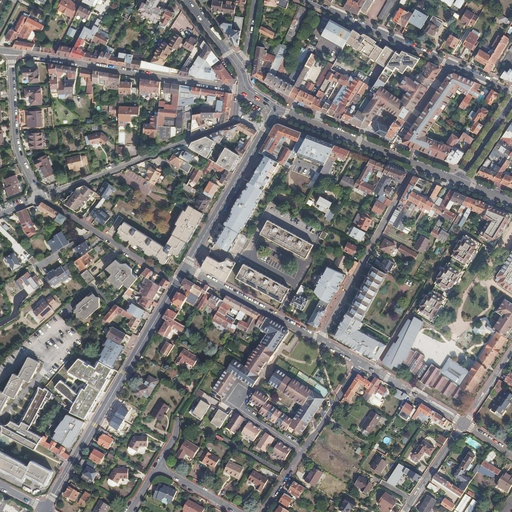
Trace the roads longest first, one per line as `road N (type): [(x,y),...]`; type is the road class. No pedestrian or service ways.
road 1 (secondary): [(177,282),(45,510)]
road 2 (residential): [(244,89),(231,122),(41,197)]
road 3 (residential): [(13,51),(244,89)]
road 4 (residential): [(319,339),(416,165)]
road 5 (secondary): [(276,110),(185,268)]
road 6 (residential): [(177,282),(41,197)]
road 7 (residential): [(448,62),(305,0)]
road 8 (residential): [(41,197),(15,142),(13,51)]
road 9 (residential): [(185,268),(319,339)]
road 10 (secondary): [(276,110),(416,165)]
road 11 (residential): [(360,362),(463,424)]
